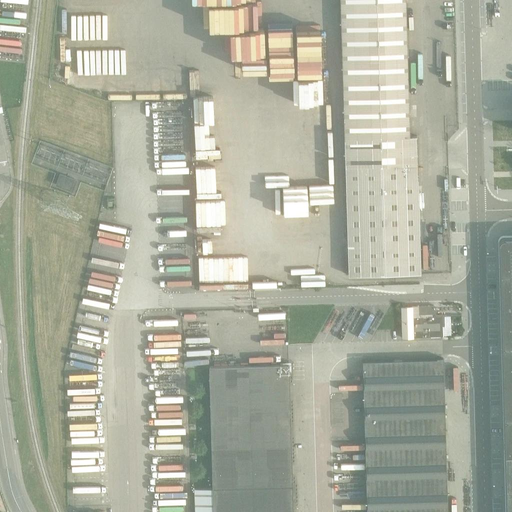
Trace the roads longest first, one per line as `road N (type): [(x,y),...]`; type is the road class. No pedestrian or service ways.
road 1 (unclassified): [(257,298),(479,293)]
road 2 (unclassified): [(485,511),(479,293)]
road 3 (unclassified): [(477,211),(471,0)]
road 4 (unknown): [(321,351),(201,349),(197,300)]
